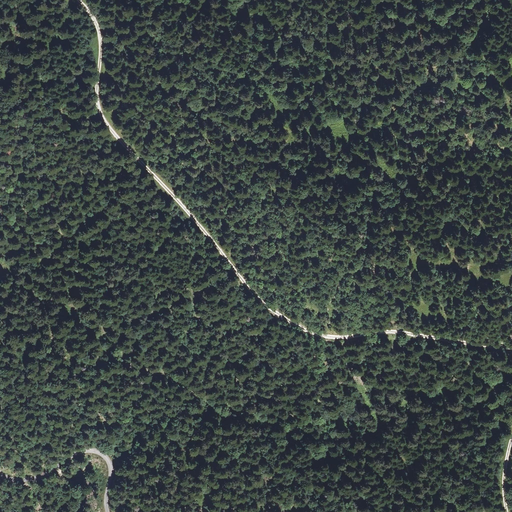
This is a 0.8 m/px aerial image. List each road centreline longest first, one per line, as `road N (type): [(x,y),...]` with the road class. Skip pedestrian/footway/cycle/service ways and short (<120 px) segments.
road 1 (track): [(79,0),(100,32),(97,100),(105,120),(267,306),(331,337),(393,331),(511,348)]
road 2 (unclassified): [(0,472),(40,476),(77,453),(100,453),(110,465),(108,511)]
